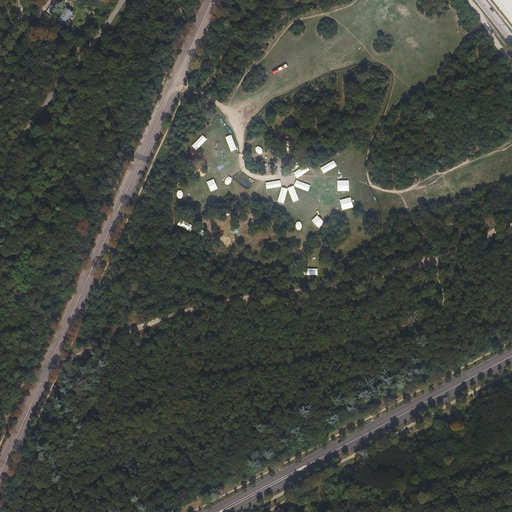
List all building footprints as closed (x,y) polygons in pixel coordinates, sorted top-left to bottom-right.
[(58,21),(64,25),(73,12),(66,8),(58,21)] [(228,150),(234,148),(228,133),(222,136),(228,150)] [(306,164),(292,172),(296,177),(309,170),(306,164)] [(211,178),(222,180),(224,170),(213,168),(211,178)] [(294,185),(309,191),(311,185),(296,179),(294,185)] [(265,183),(266,189),(281,186),(280,180),(265,183)] [(283,203),(287,189),(281,187),(276,201),(283,203)] [(333,187),(322,187),(322,198),(334,198),(333,187)] [(206,219),(201,224),(205,228),(210,223),(206,219)] [(176,227),(190,230),(191,223),(177,220),(176,227)] [(220,243),(227,245),(229,239),(222,237),(220,243)] [(321,272),(327,276),(332,269),(326,265),(321,272)]
